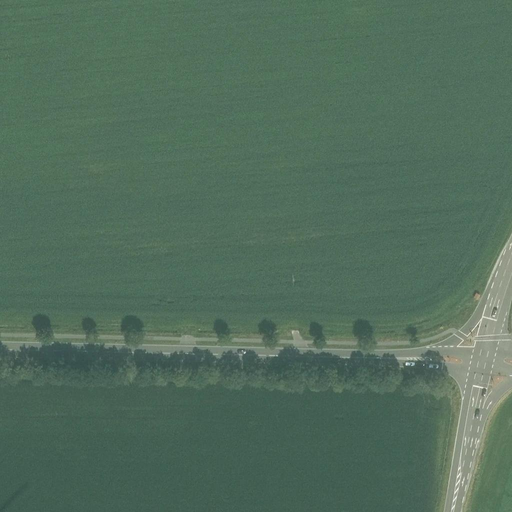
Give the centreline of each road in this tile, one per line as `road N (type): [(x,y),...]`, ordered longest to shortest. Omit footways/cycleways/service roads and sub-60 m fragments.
road 1 (secondary): [(388,358),(0,349)]
road 2 (secondary): [(473,366),(447,511)]
road 3 (secondary): [(499,276),(450,343),(414,352)]
